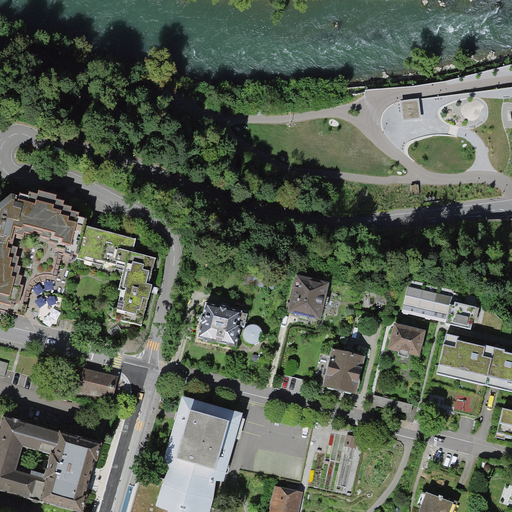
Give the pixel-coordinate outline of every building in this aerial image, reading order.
[(419,98),(401,100),(403,122),(422,119),(421,109),(419,98)] [(112,319),(142,326),(152,285),(150,283),(156,258),(133,252),(136,239),(86,226),(88,219),(78,216),(80,213),(71,210),(72,206),(64,204),(65,201),(56,198),(57,195),(39,190),(38,194),(30,192),(29,195),(20,193),(20,195),(12,194),(0,202),(0,310),(25,317),(31,291),(37,283),(45,280),(55,283),(62,255),(124,270),(119,290),(122,291),(117,311),(114,310),(112,319)] [(286,313),(321,322),(330,286),(295,277),(286,313)] [(429,319),(446,323),(450,304),(452,297),(408,286),(402,312),(407,313),(429,319)] [(454,305),(450,304),(446,323),(446,324),(471,330),(473,321),(476,321),(480,308),(455,302),(454,305)] [(83,306),(79,306),(78,304),(75,306),(72,310),(71,316),(75,319),(80,321),(83,320),(83,318),(86,316),(86,312),(86,308),(83,306)] [(206,305),(198,339),(236,349),(241,328),(244,329),(247,315),(224,310),(206,305)] [(118,325),(109,332),(113,338),(118,334),(119,336),(124,333),(118,325)] [(409,355),(420,358),(426,332),(414,330),(394,325),(388,350),(400,352),(399,356),(408,359),(409,355)] [(246,342),(249,344),(253,345),(257,345),(259,343),(262,340),(263,337),(263,334),(261,330),(259,328),(256,326),(252,326),(249,326),(247,328),(245,331),(243,334),(243,337),(244,339),(246,342)] [(479,417),(486,384),(439,373),(448,334),(441,332),(425,405),(479,417)] [(511,348),(448,334),(439,373),(486,384),(511,389),(511,348)] [(364,358),(333,351),(325,385),(356,392),(364,358)] [(60,364),(41,358),(37,371),(56,376),(60,364)] [(116,389),(119,378),(82,368),(75,392),(112,402),(116,389)] [(412,403),(373,395),(371,407),(410,415),(412,403)] [(210,511),(211,508),(217,480),(224,482),(243,413),(182,396),(159,479),(139,474),(127,511),(210,511)] [(511,409),(504,407),(497,434),(511,437),(511,409)] [(0,491),(72,511),(82,511),(91,480),(101,444),(2,416),(0,422),(0,491)] [(347,446),(357,448),(360,437),(349,435),(347,446)] [(297,511),(302,492),(289,489),(275,486),(269,511),(297,511)] [(428,491),(419,511),(452,511),(457,503),(428,491)]
